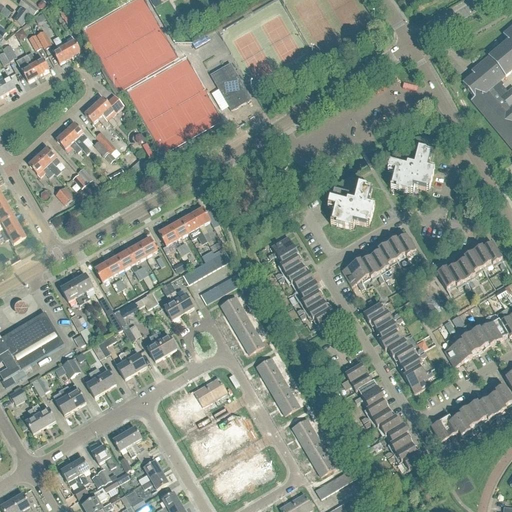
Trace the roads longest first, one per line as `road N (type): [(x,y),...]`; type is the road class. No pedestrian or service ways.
road 1 (residential): [(511,355),(474,377),(469,392),(425,417),(412,415),(325,279),(328,263),(397,222),(438,225),(462,139)]
road 2 (unclassified): [(58,257),(409,45)]
road 3 (residential): [(8,168),(94,88),(75,73),(0,114)]
road 4 (residential): [(250,511),(295,478),(227,355)]
road 5 (residential): [(28,471),(141,404)]
road 6 (residential): [(207,511),(141,404)]
